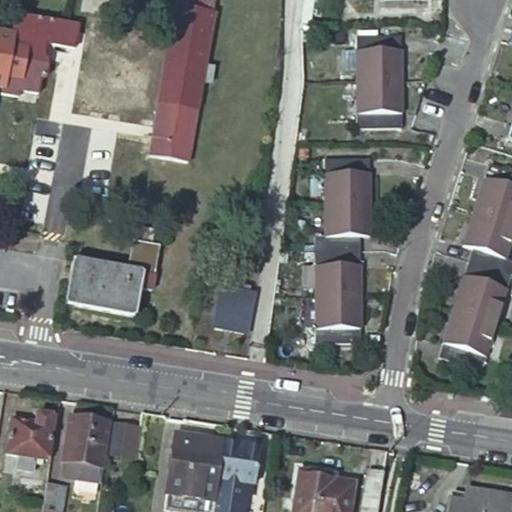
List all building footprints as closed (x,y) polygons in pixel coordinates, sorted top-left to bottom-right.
[(175,0),(161,103),(200,109),(215,0),(175,0)] [(65,24),(13,14),(9,37),(0,35),(0,87),(4,88),(2,96),(18,99),(20,91),(38,95),(41,80),(47,77),(49,67),(44,61),(46,47),(70,51),(74,26),(65,24)] [(355,33),(355,48),(401,48),(402,34),(355,33)] [(354,81),(401,81),(401,48),(355,48),(354,81)] [(354,81),(354,111),(401,111),(401,81),(354,81)] [(20,91),(18,99),(37,103),(38,95),(20,91)] [(161,103),(154,159),(193,164),(200,109),(161,103)] [(354,111),(354,128),(400,129),(401,111),(354,111)] [(326,160),(326,173),(370,174),(370,160),(326,160)] [(511,172),(488,164),(484,177),(511,186),(511,172)] [(326,173),(325,206),(370,206),(370,174),(326,173)] [(511,186),(484,177),(472,210),(511,223),(511,186)] [(325,206),(325,239),(360,239),(370,240),(370,206),(325,206)] [(474,248),(504,258),(511,234),(511,223),(472,210),(461,244),(474,248)] [(316,253),(360,253),(360,239),(325,239),(316,239),(316,253)] [(76,258),(67,303),(137,320),(143,288),(154,290),(161,246),(135,241),(130,268),(76,258)] [(474,248),(469,264),(511,278),(511,275),(511,260),(504,258),(474,248)] [(316,253),(316,268),(360,268),(360,253),(316,253)] [(465,276),(507,290),(511,278),(469,264),(465,276)] [(316,300),(360,299),(360,268),(316,268),(316,300)] [(465,276),(453,309),(496,323),(507,290),(465,276)] [(217,288),(212,331),(243,335),(247,292),(217,288)] [(316,300),(315,328),(359,329),(360,299),(316,300)] [(453,309),(441,345),(484,359),(496,323),(453,309)] [(315,328),(315,345),(359,345),(359,329),(315,328)] [(441,345),(437,358),(480,372),(484,359),(441,345)] [(11,419),(6,457),(19,459),(17,473),(34,476),(37,462),(48,464),(55,416),(39,413),(32,421),(32,422),(11,419)] [(70,418),(64,460),(82,463),(78,488),(97,491),(108,424),(96,422),(97,416),(82,414),(81,419),(70,418)] [(112,425),(107,457),(135,462),(141,430),(112,425)] [(170,495),(214,502),(215,499),(223,447),(223,442),(223,441),(177,434),(168,495),(170,495)] [(212,511),(243,511),(248,485),(256,486),(261,448),(232,443),(223,442),(223,447),(215,499),(214,502),(212,511)] [(363,511),(378,511),(385,474),(370,470),(363,511)] [(299,484),(295,511),(350,511),(355,484),(310,478),(308,486),(299,484)] [(455,492),(452,511),(511,511),(511,495),(474,489),(473,496),(455,492)] [(180,511),(212,511),(214,502),(170,495),(168,510),(180,511)]
